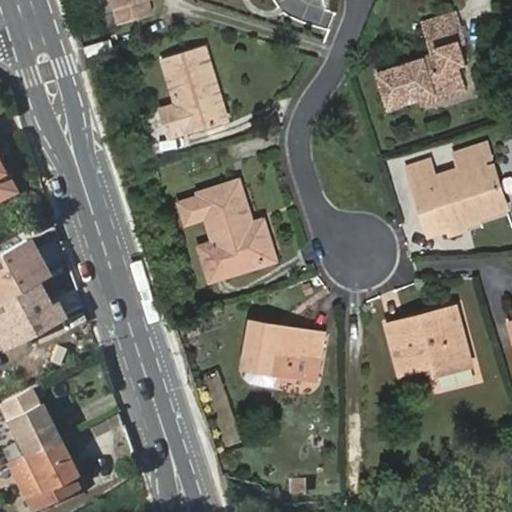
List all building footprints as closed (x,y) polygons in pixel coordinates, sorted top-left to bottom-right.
[(113,0),(121,23),(152,14),(148,0),(113,0)] [(424,23),(426,31),(462,20),(460,12),(424,23)] [(462,20),(426,31),(433,55),(379,71),(389,109),(436,95),(438,100),(467,91),(461,68),(469,65),(464,47),(469,45),(462,20)] [(215,92),(225,90),(212,44),(161,59),(174,105),(157,110),(165,136),(182,131),(183,133),(223,121),(215,92)] [(233,118),(225,90),(215,92),(223,121),(233,118)] [(431,175),(409,181),(424,233),(443,227),(445,233),(462,227),(461,225),(460,222),(477,216),(505,208),(491,165),(487,167),(485,162),(490,160),(484,143),(452,152),(457,167),(431,175)] [(404,165),(409,181),(431,175),(425,157),(404,165)] [(0,199),(12,193),(0,170),(0,199)] [(245,257),(249,271),(271,264),(260,226),(247,230),(234,188),(197,199),(214,248),(199,252),(209,284),(224,279),(220,265),(245,257)] [(460,222),(461,225),(477,220),(477,216),(460,222)] [(28,235),(0,249),(0,299),(36,280),(48,273),(28,235)] [(224,279),(249,271),(245,257),(220,265),(224,279)] [(0,299),(0,349),(63,316),(55,299),(48,303),(36,280),(0,299)] [(388,323),(401,372),(434,363),(437,371),(471,362),(455,304),(388,323)] [(256,327),(254,333),(281,340),(282,335),(256,327)] [(281,340),(254,333),(243,372),(245,372),(274,380),(312,391),(324,346),(282,335),(281,340)] [(274,380),(245,372),(244,381),(248,387),(264,391),(272,388),(274,380)] [(5,419),(23,456),(57,439),(39,402),(5,419)] [(57,439),(23,456),(39,487),(25,495),(34,511),(81,487),(57,439)]
